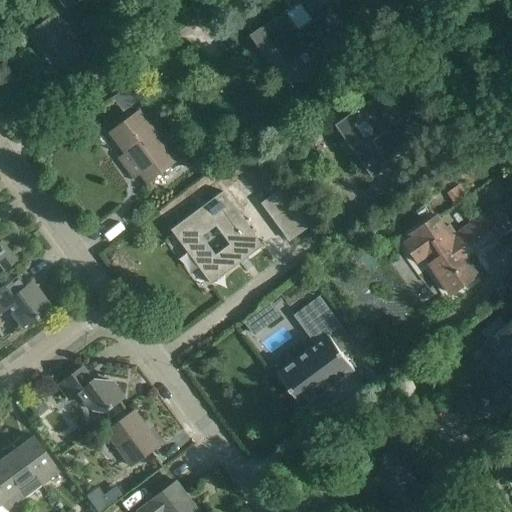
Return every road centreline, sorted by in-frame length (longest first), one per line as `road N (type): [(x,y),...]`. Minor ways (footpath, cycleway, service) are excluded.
road 1 (track): [(10,166),(229,0)]
road 2 (residential): [(267,511),(110,303)]
road 3 (residential): [(110,303),(0,151)]
road 4 (residential): [(0,384),(110,303)]
